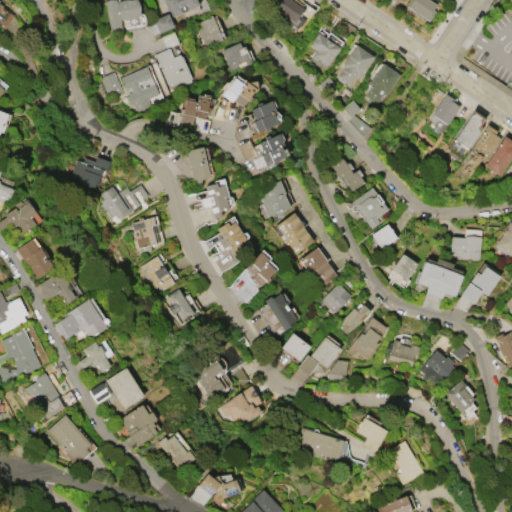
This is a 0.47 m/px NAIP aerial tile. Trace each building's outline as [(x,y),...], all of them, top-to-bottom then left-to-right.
[(111,31),(105,1),(108,0),(116,0),(116,1),(121,0),(137,0),(141,15),(120,19),(122,29),(111,31)] [(171,17),(163,0),(196,0),(197,1),(198,0),(205,0),(210,9),(201,13),(197,5),(171,17)] [(312,3),(318,7),(315,11),(296,36),(283,26),(289,18),(275,8),(280,0),(300,0),(302,1),(304,2),(305,0),(312,0),(314,1),(312,3)] [(434,10),(437,12),(430,22),(408,7),(412,0),(430,0),(438,5),(434,10)] [(11,14),(3,27),(0,25),(0,18),(2,20),(7,11),(11,14)] [(154,19),(168,13),(174,27),(159,33),(158,31),(153,33),(144,26),(154,21),(154,19)] [(195,23),(216,14),(226,38),(205,46),(202,38),(200,39),(198,35),(199,34),(195,23)] [(326,37),(330,32),(343,42),(339,47),(341,49),(331,62),(327,67),(315,58),(319,52),(310,46),(320,33),(326,37)] [(221,50),(239,42),(241,46),(244,45),(247,52),(246,52),(251,63),(231,72),(221,50)] [(374,57),(359,77),(357,76),(350,85),(339,77),(346,67),(342,64),(357,44),(374,57)] [(182,56),(191,78),(190,78),(191,81),(170,91),(160,68),(162,68),(161,66),(158,67),(157,64),(158,63),(156,56),(154,57),(153,54),(168,48),(173,57),(179,54),(180,57),(182,56)] [(372,86),(369,84),(382,63),(400,76),(387,96),(384,94),(378,104),(365,96),(372,86)] [(121,77),(146,66),(158,94),(132,105),(127,93),(132,91),(130,87),(126,89),(121,77)] [(108,96),(100,77),(113,71),(122,90),(108,96)] [(246,81),(256,88),(250,96),(252,97),(249,101),(247,100),(243,106),(233,99),(231,102),(222,95),(226,89),(224,87),(227,83),(229,85),(234,77),(244,84),(246,81)] [(427,119),(444,93),(452,98),(451,101),(458,105),(446,123),(445,123),(440,131),(432,126),(434,123),(427,119)] [(198,95),(209,97),(207,107),(210,107),(209,112),(206,112),(205,119),(194,117),(192,123),(180,121),(182,114),(179,113),(180,108),(183,109),(185,99),(196,102),(198,95)] [(271,100),(276,111),(273,112),(278,123),(269,127),(270,129),(265,131),(264,129),(257,132),(252,121),(256,120),(251,109),(271,100)] [(360,109),(351,117),(344,108),(353,100),(360,109)] [(0,106),(3,108),(1,111),(11,114),(4,134),(0,132),(0,106)] [(468,147),(454,139),(473,109),(485,117),(480,125),(481,126),(468,147)] [(469,176),(462,171),(468,163),(466,162),(471,154),(472,156),(473,155),(469,152),(487,124),(497,131),(494,134),(500,138),(486,160),(481,157),(469,176)] [(258,142),(279,133),(283,144),(281,145),(282,149),(285,147),(288,154),(276,160),(277,163),(274,164),(273,162),(265,165),(261,154),(263,153),(258,142)] [(484,165),(503,135),(511,141),(510,145),(511,146),(511,155),(499,175),(484,165)] [(194,183),(186,150),(202,146),(209,177),(201,179),(201,182),(194,183)] [(79,182),(80,179),(70,176),(76,159),(79,160),(86,163),(87,158),(94,161),(96,156),(109,160),(106,170),(103,169),(97,185),(95,185),(94,187),(79,182)] [(352,190),(341,175),(338,178),(330,165),(342,157),(352,172),(356,170),(364,182),(352,190)] [(0,170),(1,171),(0,173),(0,183),(13,189),(8,203),(0,199),(0,170)] [(268,216),(262,203),(263,203),(257,190),(279,180),(285,193),(284,194),(289,207),(268,216)] [(214,218),(210,204),(201,207),(199,199),(209,196),(205,185),(216,182),(217,186),(224,184),(227,196),(225,196),(227,208),(220,211),(222,215),(214,218)] [(116,193),(126,186),(128,190),(139,183),(147,196),(144,198),(138,189),(132,194),(139,205),(136,206),(128,193),(123,196),(131,210),(118,218),(116,215),(109,219),(103,210),(98,209),(98,205),(101,203),(100,201),(103,199),(100,194),(111,185),(116,193)] [(351,201),(371,187),(388,209),(376,218),(379,222),(371,228),(351,201)] [(27,201),(36,213),(31,217),(36,223),(22,233),(16,225),(14,227),(11,223),(0,231),(0,220),(6,216),(5,214),(15,207),(17,210),(19,209),(18,208),(27,201)] [(276,225),(294,212),(304,226),(303,227),(313,240),(295,253),(285,240),(286,239),(276,225)] [(129,222),(136,220),(135,217),(149,213),(150,218),(155,216),(163,242),(155,247),(133,254),(127,232),(132,231),(129,222)] [(233,221),(246,241),(239,246),(241,249),(233,254),(227,245),(220,250),(215,242),(222,237),(216,228),(226,221),(228,225),(233,221)] [(509,221),(511,222),(511,253),(511,255),(494,245),(503,232),(502,231),(509,221)] [(371,234),(386,223),(396,237),(381,248),(371,234)] [(451,236),(464,237),(464,235),(481,236),(480,258),(456,257),(456,256),(449,255),(449,250),(450,250),(451,236)] [(37,279),(16,249),(30,238),(38,249),(40,247),(53,267),(37,279)] [(299,259),(317,247),(326,260),(326,261),(335,274),(318,287),(308,274),(309,273),(299,259)] [(259,285),(250,277),(253,274),(244,267),(258,251),(267,259),(265,261),(273,269),(259,285)] [(391,269),(402,253),(415,263),(413,269),(406,280),(391,269)] [(140,266),(159,254),(162,259),(167,263),(176,277),(171,280),(172,283),(161,289),(160,287),(155,290),(140,266)] [(444,292),(442,298),(426,292),(428,286),(416,282),(424,261),(456,273),(462,275),(455,296),(444,292)] [(476,272),(479,274),(485,266),(499,276),(486,295),(482,292),(474,303),(460,294),(476,272)] [(38,285),(52,275),(52,276),(56,273),(57,275),(61,272),(69,284),(67,286),(75,298),(64,305),(55,293),(45,300),(39,291),(41,290),(38,285)] [(334,312),(320,300),(335,284),(335,285),(337,283),(350,295),(334,312)] [(178,288),(194,313),(183,321),(176,311),(172,314),(167,307),(172,304),(166,296),(178,288)] [(0,291),(5,302),(8,300),(9,302),(19,297),(27,313),(23,315),(25,321),(1,333),(0,331),(0,291)] [(283,330),(264,299),(270,296),(271,298),(279,293),(295,319),(287,324),(289,326),(283,330)] [(511,293),(503,305),(511,311),(511,293)] [(105,327),(89,337),(82,327),(62,340),(58,335),(60,334),(53,323),(64,315),(63,313),(86,298),(105,327)] [(353,307),(357,310),(363,304),(370,311),(348,336),(336,325),(353,307)] [(370,316),(385,327),(374,342),(376,343),(366,356),(357,349),(351,357),(343,351),(370,316)] [(511,364),(507,366),(497,346),(498,345),(494,336),(500,333),(501,335),(511,329),(511,364)] [(24,330),(41,367),(10,382),(0,378),(0,358),(8,354),(2,341),(12,336),(12,335),(24,330)] [(280,347),(291,332),(309,346),(298,360),(280,347)] [(309,354),(323,336),(339,348),(325,367),(309,354)] [(392,339),(399,341),(398,343),(409,346),(409,344),(418,346),(415,355),(413,355),(410,365),(386,358),(387,355),(382,353),(385,340),(391,342),(392,339)] [(77,361),(86,356),(81,349),(94,341),(97,345),(99,344),(104,352),(102,353),(110,365),(101,371),(96,364),(93,365),(91,362),(82,368),(77,361)] [(449,351),(458,359),(466,350),(457,342),(449,351)] [(417,367),(432,349),(443,358),(445,355),(452,361),(450,365),(453,367),(438,385),(426,376),(424,379),(420,375),(422,372),(417,367)] [(298,366),(307,354),(317,363),(308,375),(298,366)] [(194,374),(197,371),(199,369),(199,368),(199,367),(200,366),(201,366),(202,366),(203,366),(204,367),(216,359),(222,370),(213,375),(216,379),(217,378),(224,389),(208,399),(205,393),(206,393),(194,374)] [(337,359),(347,360),(345,379),(326,377),(326,372),(337,359)] [(124,367),(143,396),(122,409),(104,379),(124,367)] [(45,418),(35,401),(32,402),(23,388),(35,381),(34,379),(44,372),(58,395),(68,389),(75,400),(45,418)] [(461,414),(449,398),(447,400),(441,393),(459,378),(464,384),(461,387),(472,400),(470,401),(471,402),(461,410),(463,413),(461,414)] [(95,402),(108,393),(101,382),(88,390),(95,402)] [(220,406),(231,398),(240,392),(250,385),(260,399),(259,399),(262,404),(258,407),(262,412),(248,421),(246,418),(241,422),(237,417),(233,420),(229,414),(227,416),(220,406)] [(136,446),(129,435),(128,435),(126,432),(127,431),(119,418),(129,412),(142,404),(147,413),(152,411),(157,419),(152,422),(154,425),(153,426),(157,433),(136,446)] [(45,431),(65,413),(94,447),(79,460),(77,457),(72,461),(45,431)] [(363,417),(386,430),(374,452),(361,445),(366,437),(355,431),(363,417)] [(301,427),(343,440),(337,458),(320,453),(319,456),(308,453),(310,449),(295,445),(301,427)] [(195,458),(179,470),(173,462),(172,462),(167,456),(168,455),(157,441),(164,436),(167,439),(172,435),(185,451),(188,449),(195,458)] [(403,440),(422,471),(402,484),(396,474),(401,472),(388,449),(403,440)] [(222,498),(220,493),(217,495),(216,492),(215,493),(214,491),(210,495),(198,485),(206,473),(212,477),(218,475),(220,481),(224,483),(235,479),(240,491),(222,498)] [(239,511),(262,489),(274,501),(283,510),(281,511),(239,511)] [(408,511),(378,511),(376,506),(392,500),(391,499),(395,498),(395,499),(405,495),(411,511),(408,511)]
